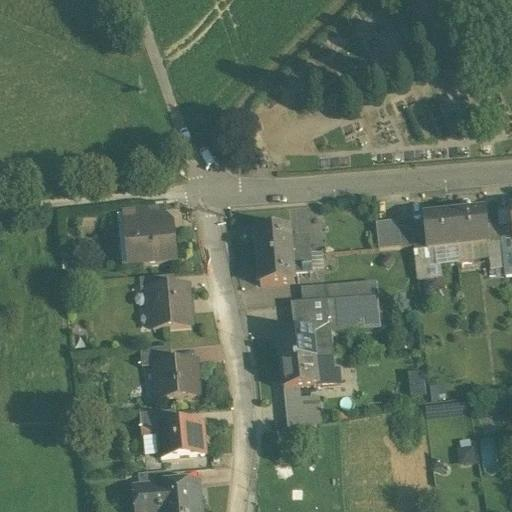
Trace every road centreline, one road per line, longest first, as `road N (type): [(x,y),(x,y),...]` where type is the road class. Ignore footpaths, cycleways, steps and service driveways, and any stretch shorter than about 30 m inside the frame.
road 1 (residential): [(240,511),(252,405),(200,193)]
road 2 (residential): [(511,174),(200,193)]
road 3 (track): [(193,174),(272,71),(348,0)]
road 4 (track): [(133,0),(200,193)]
